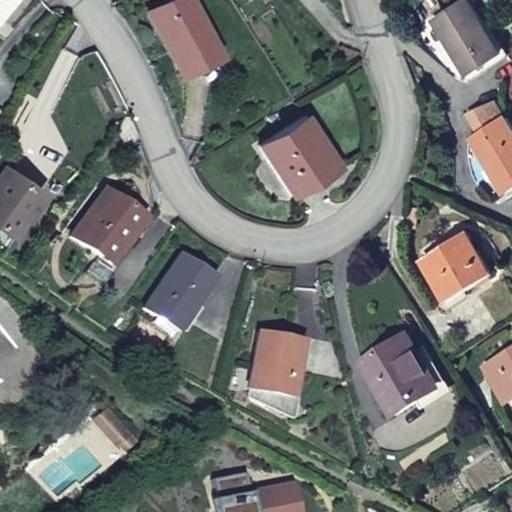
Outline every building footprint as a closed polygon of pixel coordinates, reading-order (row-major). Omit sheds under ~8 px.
[(189,0),(173,0),(149,13),(182,77),(219,58),(189,0)] [(504,55),(471,1),(436,22),(469,76),(504,55)] [(481,135),(505,119),(496,103),(469,115),(481,135)] [(290,196),(318,178),(315,172),(332,162),(305,118),(260,146),(290,196)] [(511,125),(507,118),(505,119),(481,135),(473,140),(507,195),(511,191),(511,125)] [(315,172),(318,178),(335,167),(332,162),(315,172)] [(41,194),(4,168),(0,173),(0,228),(11,236),(41,194)] [(69,239),(96,257),(108,266),(140,220),(102,193),(69,239)] [(495,276),(468,232),(423,260),(450,303),(495,276)] [(108,266),(96,257),(83,275),(95,283),(108,266)] [(212,280),(178,257),(142,309),(177,333),(212,280)] [(300,344),(257,335),(247,389),(288,398),(300,344)] [(442,388),(409,335),(363,363),(396,416),(442,388)] [(511,399),(511,351),(487,367),(508,402),(511,399)] [(134,443),(105,407),(89,421),(118,455),(134,443)] [(216,511),(282,511),(285,509),(281,487),(248,492),(241,472),(208,480),(216,511)] [(285,509),(282,511),(295,511),(291,485),(281,487),(285,509)]
